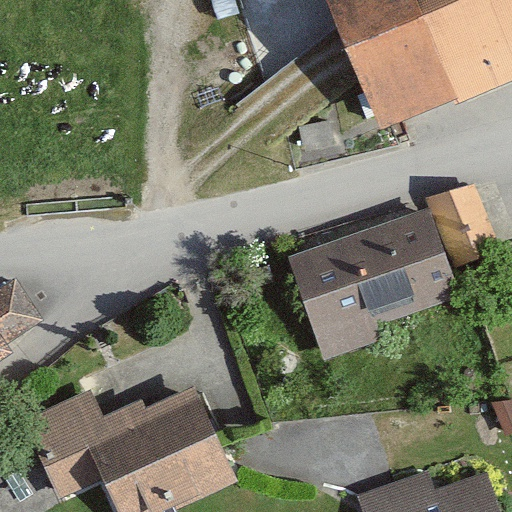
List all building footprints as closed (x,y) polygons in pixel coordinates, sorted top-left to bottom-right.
[(511,0),(313,0),(372,134),(511,74),(511,0)] [(470,185),(424,200),(448,269),(494,253),(470,185)] [(421,217),(284,265),(318,360),(376,340),(371,326),(450,298),(421,217)] [(0,360),(0,359),(0,344),(32,324),(6,285),(0,289),(0,360)] [(84,393),(21,423),(56,497),(92,480),(107,511),(169,511),(229,484),(185,391),(101,430),(84,393)] [(423,476),(353,498),(357,511),(488,511),(477,476),(428,492),(423,476)]
